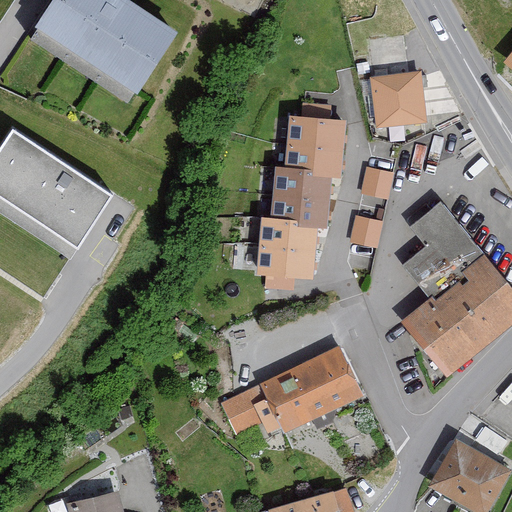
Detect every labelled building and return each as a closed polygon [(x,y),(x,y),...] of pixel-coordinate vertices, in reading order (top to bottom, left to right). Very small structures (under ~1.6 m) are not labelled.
[(188,36),(132,0),(67,0),(41,40),(142,105),(188,36)] [(511,93),(511,58),(495,78),(511,93)] [(424,76),(374,80),(378,130),(428,126),(424,76)] [(343,124),(293,120),(289,171),(279,170),(275,221),(265,220),(260,273),(310,277),(314,228),(325,229),(329,177),(339,177),(343,124)] [(12,129),(0,146),(0,196),(73,246),(108,195),(12,129)] [(366,161),(361,188),(388,194),(394,167),(366,161)] [(432,303),(406,323),(448,376),(511,318),(511,288),(444,205),(412,229),(427,248),(404,267),(432,303)] [(378,242),(383,215),(356,210),(351,237),(378,242)] [(364,398),(342,347),(259,384),(266,400),(257,404),(270,433),(279,429),(282,435),(364,398)] [(262,424),(246,391),(219,405),(235,437),(262,424)] [(490,511),(511,475),(511,473),(460,443),(432,489),(471,511),(490,511)] [(346,511),(341,494),(275,511),(346,511)] [(123,511),(120,496),(70,506),(71,511),(123,511)]
